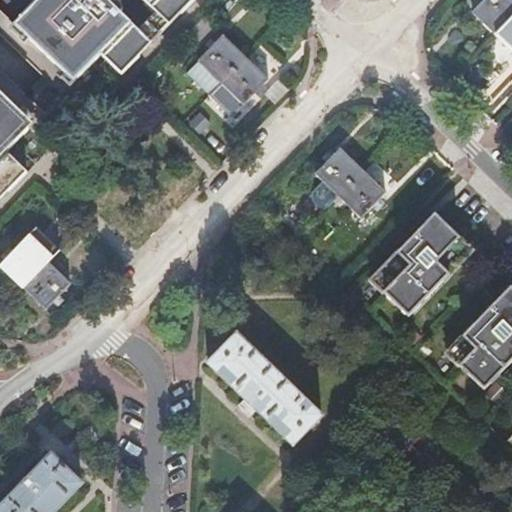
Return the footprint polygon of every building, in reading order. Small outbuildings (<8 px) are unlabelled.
[(39,0),(14,26),(59,70),(64,75),(68,71),(76,78),(77,79),(100,56),(121,76),(139,57),(138,57),(146,48),(134,36),(138,31),(120,14),(121,13),(121,12),(122,11),(122,9),(122,8),(121,7),(121,6),(120,4),(119,4),(122,0),(140,0),(155,14),(159,10),(171,22),(179,14),(181,15),(195,0),(39,0)] [(495,36),(511,18),(511,2),(509,0),(485,0),(472,14),(495,36)] [(511,18),(495,36),(511,51),(511,18)] [(220,82),(245,58),(221,35),(210,48),(209,48),(197,61),(220,82)] [(209,48),(210,48),(214,43),(209,39),(204,44),(209,48)] [(267,80),(245,58),(220,82),(244,105),(267,80)] [(220,82),(197,61),(185,74),(208,95),(220,82)] [(64,75),(59,70),(55,75),(59,79),(61,78),(69,86),(72,83),(76,78),(68,71),(64,75)] [(0,198),(7,191),(8,192),(26,174),(5,153),(28,129),(27,128),(19,121),(23,117),(18,112),(0,94),(0,198)] [(19,121),(27,128),(31,124),(34,121),(26,114),(27,112),(23,107),(18,112),(23,117),(19,121)] [(337,196),(363,171),(340,149),(314,174),(337,196)] [(384,192),(363,171),(337,196),(360,217),(384,192)] [(440,235),(448,227),(450,225),(429,205),(419,215),(425,220),(440,235)] [(390,284),(383,292),(408,316),(464,257),(450,244),(458,236),(448,227),(440,235),(425,220),(377,271),(390,284)] [(0,269),(21,288),(45,262),(56,252),(33,229),(10,252),(5,248),(0,253),(5,258),(0,262),(0,269)] [(450,244),(464,257),(471,249),(458,236),(450,244)] [(45,262),(21,288),(44,309),(67,285),(45,262)] [(369,279),(383,292),(390,284),(377,271),(369,279)] [(496,289),(502,294),(511,304),(511,285),(505,279),(496,289)] [(511,304),(502,294),(453,344),(466,357),(459,365),(483,389),(511,359),(511,304)] [(466,357),(453,344),(445,352),(459,365),(466,357)] [(0,511),(53,511),(79,485),(48,455),(24,480),(0,504),(0,511)]
